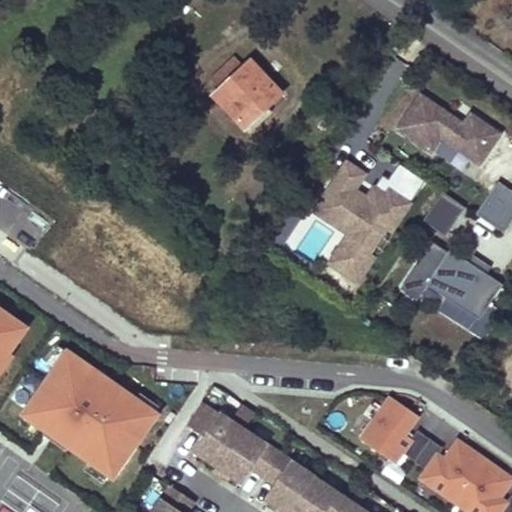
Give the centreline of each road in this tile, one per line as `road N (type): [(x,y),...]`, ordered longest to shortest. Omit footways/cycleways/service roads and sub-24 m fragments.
road 1 (residential): [(0,277),(114,353),(401,377),(511,447)]
road 2 (residential): [(511,85),(379,0)]
